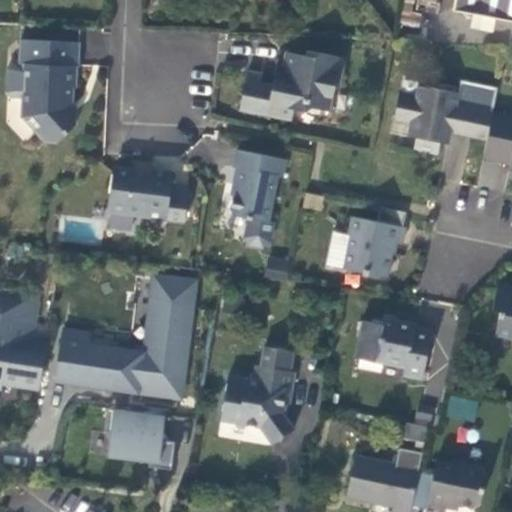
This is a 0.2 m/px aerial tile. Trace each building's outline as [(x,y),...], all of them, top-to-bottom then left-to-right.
[(406,0),(402,20),(418,23),(419,14),(412,13),(414,0),(406,0)] [(511,0),(455,0),(453,8),(511,19),(511,0)] [(24,98),(24,117),(47,142),(58,142),(78,124),(78,113),(72,106),(73,87),(75,87),(76,78),(76,66),(80,66),(80,42),(20,40),(19,64),(25,64),(24,98)] [(245,88),(241,108),(292,119),(294,107),(304,109),(314,106),(331,109),(336,86),(340,87),(344,66),(337,55),(322,52),(321,58),(287,51),(284,64),(281,76),(275,75),(273,83),(260,81),(262,72),(249,69),(245,88)] [(277,62),(275,75),(281,76),(284,64),(277,62)] [(24,98),(25,64),(19,64),(13,64),(6,70),(6,92),(11,98),(24,98)] [(448,142),(450,130),(456,103),(458,91),(431,86),(430,89),(420,87),(418,97),(399,93),(394,119),(412,122),(410,135),(417,136),(415,147),(429,150),(438,152),(440,141),(448,142)] [(450,130),(471,134),(476,107),(456,103),(450,130)] [(471,134),(488,136),(494,110),(476,107),(471,134)] [(511,161),(510,166),(511,166),(511,113),(494,110),(488,136),(485,156),(511,161)] [(287,158),(238,149),(236,158),(234,165),(238,166),(234,183),(237,183),(232,209),(236,214),(251,217),(247,237),(251,243),(265,246),(271,242),(276,221),(269,219),(279,174),(283,176),(287,158)] [(482,188),(501,187),(499,163),(481,164),(482,188)] [(110,210),(185,219),(189,187),(171,185),(173,171),(160,169),(152,169),(151,174),(114,170),(110,210)] [(322,209),(325,194),(306,190),(303,205),(322,209)] [(378,221),(403,226),(407,211),(381,206),(378,221)] [(378,221),(352,216),(349,233),(351,234),(344,266),(388,276),(392,254),(396,254),(398,242),(402,243),(406,227),(403,226),(378,221)] [(268,258),(267,279),(286,279),(287,258),(268,258)] [(139,348),(139,353),(88,346),(90,335),(64,331),(58,378),(136,388),(136,386),(179,391),(193,281),(157,277),(153,309),(156,309),(151,350),(139,348)] [(511,287),(505,287),(497,291),(494,309),(501,310),(497,331),(511,334),(511,287)] [(38,299),(2,293),(0,308),(0,387),(2,388),(3,382),(39,387),(46,342),(26,339),(29,320),(35,321),(38,299)] [(422,378),(432,329),(414,325),(415,323),(401,320),(385,316),(383,324),(364,320),(357,356),(406,367),(404,375),(422,378)] [(230,373),(221,418),(261,425),(273,442),(283,436),(295,427),(283,410),(284,402),(290,403),(296,371),(292,369),(295,350),(266,345),(262,364),(258,364),(255,378),(230,373)] [(447,418),(475,421),(477,399),(449,397),(447,418)] [(435,405),(421,402),(419,416),(432,418),(435,405)] [(167,414),(108,407),(105,431),(111,432),(108,455),(150,460),(149,466),(172,468),(176,441),(163,439),(167,414)] [(404,439),(425,441),(427,425),(405,423),(404,439)] [(393,509),(407,511),(409,511),(419,468),(357,454),(348,494),(376,501),(376,499),(385,500),(394,503),(393,509)] [(437,459),(428,501),(446,505),(447,500),(456,502),(473,505),(481,501),(486,471),(482,466),(458,461),(457,464),(437,459)] [(431,511),(444,511),(446,505),(428,501),(426,511),(431,511)]
